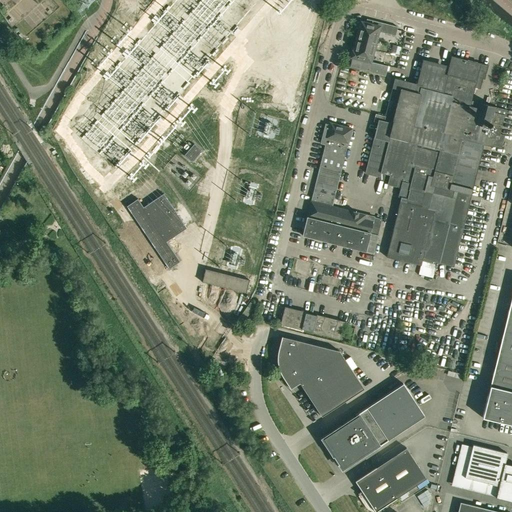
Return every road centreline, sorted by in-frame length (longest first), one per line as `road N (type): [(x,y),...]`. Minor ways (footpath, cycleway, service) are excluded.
road 1 (unclassified): [(281,243),(334,22),(346,10),(376,12)]
road 2 (unclassified): [(324,511),(255,392),(263,326)]
road 3 (unknown): [(284,448),(383,383),(370,357)]
road 4 (unclassified): [(511,53),(376,12)]
